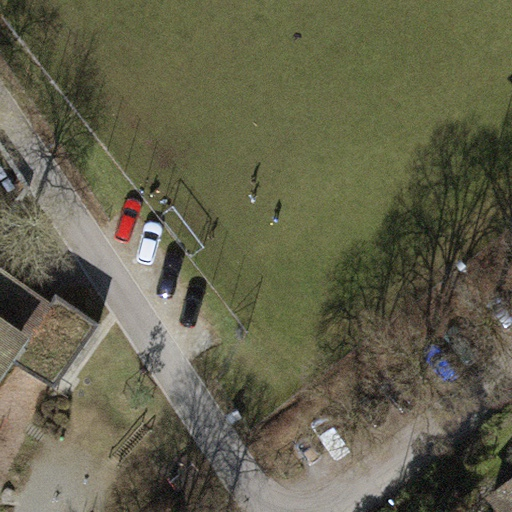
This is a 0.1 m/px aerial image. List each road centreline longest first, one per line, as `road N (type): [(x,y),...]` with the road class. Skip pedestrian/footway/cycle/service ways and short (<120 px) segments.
road 1 (residential): [(0,114),(266,511)]
road 2 (residential): [(511,396),(358,511)]
